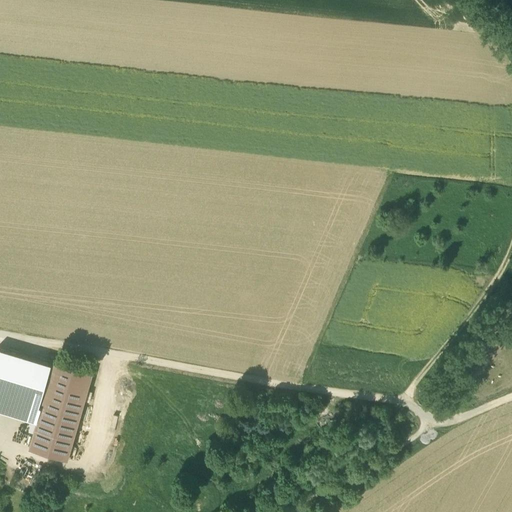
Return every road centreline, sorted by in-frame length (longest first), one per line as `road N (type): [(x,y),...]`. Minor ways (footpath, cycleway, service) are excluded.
road 1 (track): [(0,334),(411,405)]
road 2 (track): [(390,177),(300,389)]
road 3 (track): [(295,511),(441,426)]
road 4 (track): [(249,491),(335,395)]
